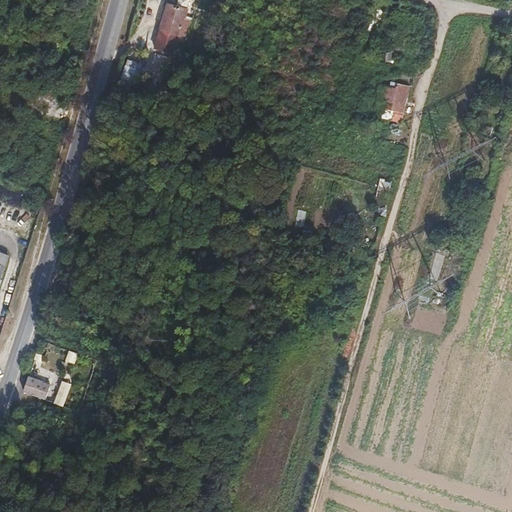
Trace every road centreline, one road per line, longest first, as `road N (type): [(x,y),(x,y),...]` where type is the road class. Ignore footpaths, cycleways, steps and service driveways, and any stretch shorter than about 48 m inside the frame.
road 1 (track): [(312,511),(446,6),(432,0)]
road 2 (tertiary): [(118,0),(0,396)]
